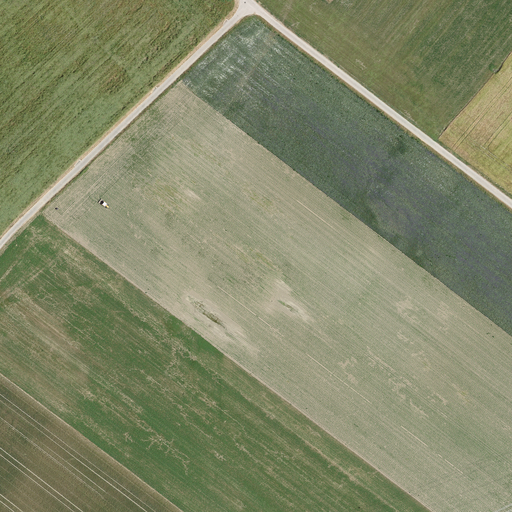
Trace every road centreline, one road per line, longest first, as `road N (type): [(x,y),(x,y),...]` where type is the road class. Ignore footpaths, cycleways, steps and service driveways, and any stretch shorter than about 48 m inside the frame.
road 1 (track): [(248,2),(0,243)]
road 2 (track): [(511,203),(246,0)]
